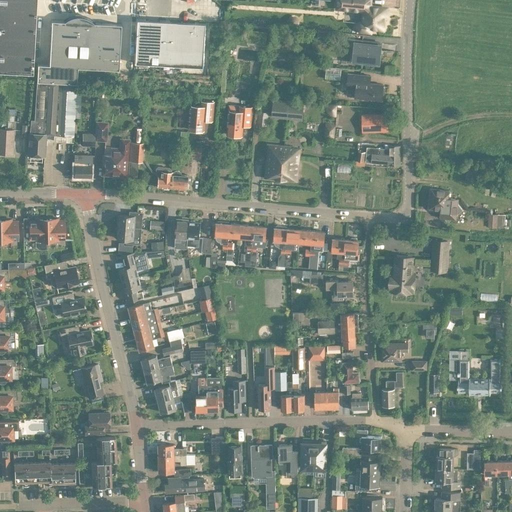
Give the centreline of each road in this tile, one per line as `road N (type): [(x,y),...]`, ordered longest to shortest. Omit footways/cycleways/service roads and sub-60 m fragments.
road 1 (residential): [(81,194),(368,214)]
road 2 (residential): [(136,425),(81,194)]
road 3 (residential): [(136,425),(372,419)]
road 4 (residential): [(372,419),(368,214)]
road 5 (unclassified): [(408,143),(410,0)]
road 6 (residential): [(14,505),(142,500)]
